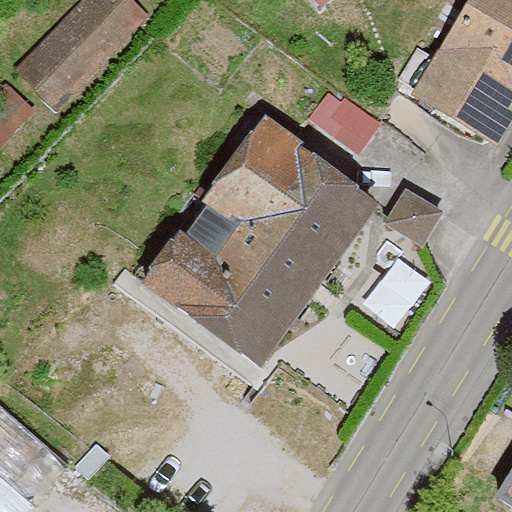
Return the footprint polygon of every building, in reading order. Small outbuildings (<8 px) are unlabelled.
[(129,0),(91,0),(17,72),(55,122),(152,22),(129,0)] [(511,0),(478,0),(411,113),(503,168),(511,151),(511,0)] [(329,88),(308,119),(359,152),(380,120),(329,88)] [(382,222),(263,128),(140,293),(263,391),(382,222)] [(431,245),(447,210),(406,191),(389,226),(431,245)] [(116,511),(0,407),(0,511),(116,511)] [(511,511),(511,467),(483,511),(511,511)]
